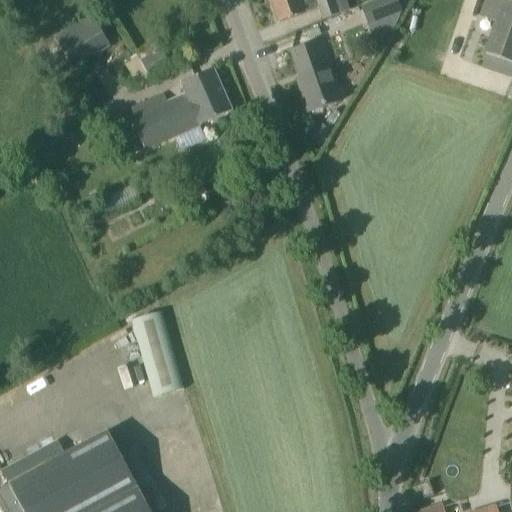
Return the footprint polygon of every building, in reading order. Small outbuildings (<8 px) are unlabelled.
[(324,20),(349,10),(345,0),(270,0),(278,22),(319,8),(324,20)] [(399,13),(394,0),(376,0),(362,6),(369,25),(399,13)] [(485,55),(511,63),(511,0),(485,0),(480,17),(496,23),(485,55)] [(95,54),(108,46),(90,17),(55,39),(73,68),(86,60),(84,56),(93,50),(95,54)] [(170,65),(169,64),(162,49),(140,61),(149,76),(170,65)] [(185,93),(165,102),(162,95),(115,116),(132,156),(200,125),(200,126),(232,112),(214,70),(182,85),(185,93)] [(324,71),(298,80),(309,111),(341,100),(335,84),(329,86),(324,71)] [(132,320),(153,399),(186,391),(165,311),(132,320)] [(0,423),(16,454),(105,408),(86,371),(0,415),(0,423)] [(2,471),(4,476),(0,478),(0,511),(150,511),(108,432),(66,455),(58,441),(2,471)] [(482,472),(470,476),(468,467),(432,478),(441,506),(488,491),(482,472)] [(434,495),(429,482),(419,485),(424,499),(434,495)]
